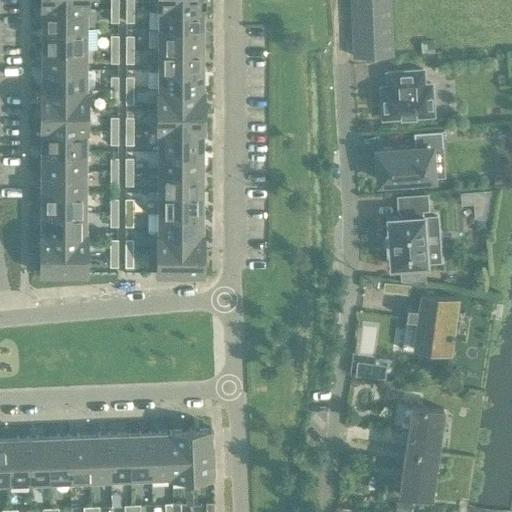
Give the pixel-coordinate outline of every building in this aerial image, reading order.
[(389,0),(351,0),(354,56),(392,55),(389,0)] [(84,27),(84,7),(40,7),(40,8),(43,8),(43,16),(41,16),(41,19),(43,19),(43,26),(41,26),(41,27),(84,27)] [(110,21),(118,21),(118,7),(110,7),(110,21)] [(133,7),(125,7),(125,21),(133,21),(133,7)] [(202,27),(201,27),(201,19),(202,20),(202,17),(201,17),(201,9),(203,9),(203,8),(157,8),(159,8),(159,28),(202,28),(202,27)] [(84,48),(84,27),(41,27),(41,29),(43,29),(43,36),(41,36),(41,38),(43,38),(43,48),(84,48)] [(202,29),(202,28),(159,28),(159,48),(201,48),(201,39),(202,39),(202,37),(201,37),(201,29),(202,29)] [(110,48),(118,48),(118,34),(110,34),(110,48)] [(125,48),(133,48),(133,34),(125,34),(125,48)] [(84,68),(84,48),(43,48),(43,57),(41,57),(41,60),(43,60),(43,67),(41,67),(41,68),(84,68)] [(110,62),(118,62),(118,48),(110,48),(110,62)] [(133,48),(125,48),(125,62),(133,62),(133,48)] [(159,69),(202,69),(202,68),(201,68),(201,60),(202,60),(202,58),(201,58),(201,48),(159,48),(159,69)] [(380,79),(382,110),(433,107),(431,75),(424,76),(423,61),(387,63),(388,78),(380,79)] [(84,89),(84,68),(41,68),(41,69),(43,69),(43,77),(41,77),(41,79),(43,79),(43,88),(40,88),(40,89),(84,89)] [(202,70),(202,69),(159,69),(159,89),(203,89),(203,88),(201,88),(201,80),(202,80),(202,77),(201,77),(201,70),(202,70)] [(110,89),(118,89),(118,75),(110,75),(110,89)] [(125,89),(133,89),(133,75),(125,75),(125,89)] [(84,109),(84,89),(40,89),(40,100),(43,100),(42,108),(40,108),(40,109),(84,109)] [(110,103),(118,103),(118,89),(110,89),(110,103)] [(133,89),(125,89),(125,103),(133,103),(133,89)] [(159,109),(203,110),(203,108),(200,108),(200,101),(203,101),(203,89),(159,89),(159,109)] [(84,130),(84,109),(40,109),(40,110),(43,110),(42,118),(40,118),(40,129),(84,130)] [(203,118),(200,118),(200,111),(203,111),(203,110),(159,109),(159,130),(203,130),(203,118)] [(110,130),(118,130),(118,116),(110,116),(110,130)] [(125,130),(133,130),(133,116),(125,116),(125,130)] [(84,150),(84,130),(40,129),(40,130),(42,130),(42,139),(41,139),(41,141),(42,141),(42,149),(41,149),(41,150),(84,150)] [(110,144),(118,144),(118,130),(110,130),(110,144)] [(133,130),(125,130),(125,144),(133,144),(133,130)] [(159,150),(202,150),(202,149),(200,149),(200,142),(202,142),(202,139),(200,139),(200,131),(203,131),(203,130),(159,130),(159,150)] [(378,180),(433,177),(430,146),(442,145),(441,130),(413,132),(414,145),(376,148),(378,180)] [(84,170),(84,150),(41,150),(41,151),(42,151),(42,158),(41,158),(41,161),(42,161),(42,169),(41,169),(41,170),(84,170)] [(159,172),(202,172),(202,171),(200,171),(200,162),(202,162),(202,159),(200,159),(200,152),(202,152),(202,150),(159,150),(159,172)] [(110,170),(118,170),(118,157),(110,157),(110,170)] [(125,171),(133,171),(133,157),(125,157),(125,171)] [(83,191),(84,170),(41,170),(41,171),(42,171),(42,179),(41,179),(41,181),(42,181),(42,191),(83,191)] [(110,184),(118,184),(118,170),(110,170),(110,184)] [(133,171),(125,171),(125,184),(133,184),(133,171)] [(202,172),(159,172),(159,191),(200,191),(200,182),(201,182),(202,179),(200,179),(200,173),(202,173),(202,172)] [(83,211),(83,191),(42,191),(42,200),(41,200),(41,202),(42,202),(42,210),(41,210),(41,211),(83,211)] [(159,211),(201,212),(201,210),(200,210),(200,203),(201,203),(201,201),(200,201),(200,191),(159,191),(159,211)] [(387,216),(388,232),(386,232),(387,249),(389,249),(390,265),(427,262),(425,231),(438,231),(437,216),(424,217),(424,214),(422,214),(422,208),(428,208),(427,193),(397,195),(398,210),(400,210),(401,215),(387,216)] [(110,211),(118,211),(118,198),(110,198),(110,211)] [(125,211),(133,211),(133,198),(125,198),(125,211)] [(83,232),(83,211),(41,211),(41,212),(42,212),(42,219),(41,219),(41,222),(42,222),(42,230),(40,230),(40,232),(83,232)] [(110,225),(118,225),(118,211),(110,211),(110,225)] [(133,211),(125,211),(125,225),(133,225),(133,211)] [(201,212),(159,211),(159,231),(156,231),(156,232),(202,232),(202,231),(200,231),(200,223),(201,223),(201,220),(200,220),(200,213),(201,213),(201,212)] [(83,238),(83,232),(40,232),(40,243),(42,243),(42,250),(40,250),(40,252),(86,252),(86,238),(83,238)] [(156,252),(202,252),(202,251),(200,251),(200,244),(202,244),(202,232),(156,232),(156,252)] [(109,252),(117,252),(117,238),(109,238),(109,252)] [(86,273),(86,252),(40,252),(40,253),(42,253),(42,260),(40,260),(40,273),(86,273)] [(117,266),(117,252),(109,252),(109,266),(117,266)] [(132,252),(125,252),(125,266),(133,266),(132,252)] [(202,252),(156,252),(156,274),(202,274),(202,261),(200,261),(200,254),(202,254),(202,252)] [(449,352),(457,298),(420,293),(413,346),(449,352)] [(404,448),(437,453),(443,409),(410,405),(404,448)] [(211,427),(199,428),(199,430),(191,431),(191,428),(190,428),(192,474),(213,473),(211,427)] [(192,474),(190,428),(189,428),(189,431),(181,431),(181,428),(168,429),(169,431),(170,431),(171,473),(170,473),(170,475),(192,474)] [(151,473),(170,473),(171,473),(170,431),(169,431),(160,432),(160,430),(158,431),(158,432),(150,432),(150,431),(149,431),(151,473)] [(130,474),(151,473),(149,431),(148,431),(148,432),(141,433),(141,431),(138,431),(138,433),(129,433),(130,474)] [(110,475),(108,432),(107,433),(107,434),(100,434),(100,433),(97,433),(97,434),(88,435),(90,476),(110,475)] [(108,432),(110,475),(130,474),(129,433),(120,433),(119,432),(117,432),(117,433),(110,434),(110,432),(108,432)] [(49,477),(69,477),(68,434),(66,434),(66,435),(59,436),(59,434),(57,435),(57,436),(47,436),(49,477)] [(69,477),(90,476),(88,435),(79,435),(79,434),(76,434),(76,435),(69,435),(69,434),(68,434),(69,477)] [(29,478),(49,477),(47,436),(38,437),(38,435),(35,435),(35,437),(28,437),(28,436),(27,436),(29,478)] [(8,479),(29,478),(27,436),(26,436),(26,437),(18,437),(18,436),(16,436),(16,437),(7,438),(8,479)] [(0,479),(8,479),(7,438),(0,438),(0,479)] [(437,453),(404,448),(398,492),(431,496),(437,453)] [(214,511),(214,501),(205,501),(205,511),(214,511)] [(172,511),(172,502),(165,503),(164,511),(172,511)] [(172,511),(180,511),(180,502),(172,502),(172,511)]
